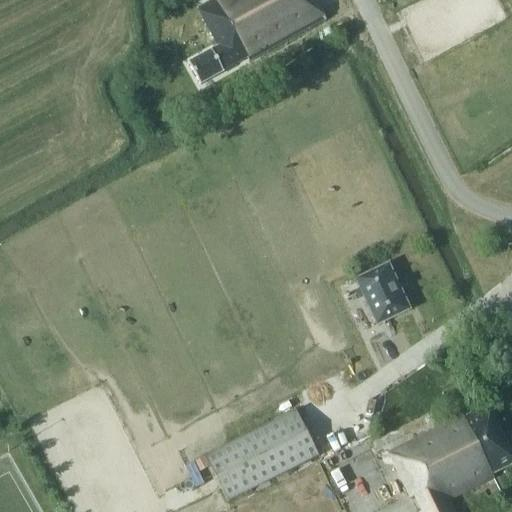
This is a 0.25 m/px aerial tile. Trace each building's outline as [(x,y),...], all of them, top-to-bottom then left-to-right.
[(248,63),(325,21),(313,0),(213,0),(196,9),(217,47),(187,64),(199,85),(246,59),(248,63)] [(375,328),(411,311),(389,263),(353,280),(375,328)] [(484,412),(481,408),(387,455),(409,499),(414,497),(421,511),(451,511),(446,501),(492,478),(490,474),(511,463),(511,458),(488,410),(484,412)] [(226,502),(317,457),(295,412),(203,458),(209,468),(226,502)] [(198,473),(209,468),(203,458),(193,463),(198,473)]
